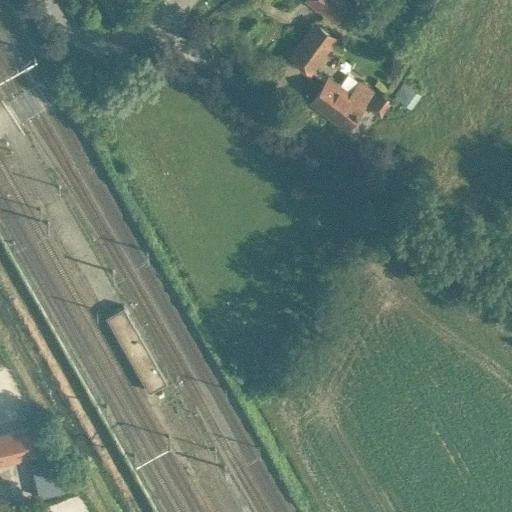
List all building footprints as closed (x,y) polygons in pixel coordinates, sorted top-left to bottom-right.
[(305,0),(334,21),(350,0),(305,0)] [(315,21),(290,55),(311,71),(336,37),(315,21)] [(325,82),(311,101),(346,127),(358,111),(375,88),(362,79),(361,81),(348,72),(341,82),(330,75),(327,79),(325,82)] [(411,107),(421,91),(404,80),(394,95),(411,107)] [(167,380),(124,304),(106,314),(149,390),(167,380)] [(0,462),(36,453),(29,426),(0,433),(0,462)] [(37,459),(30,461),(35,478),(60,472),(55,455),(37,459)]
